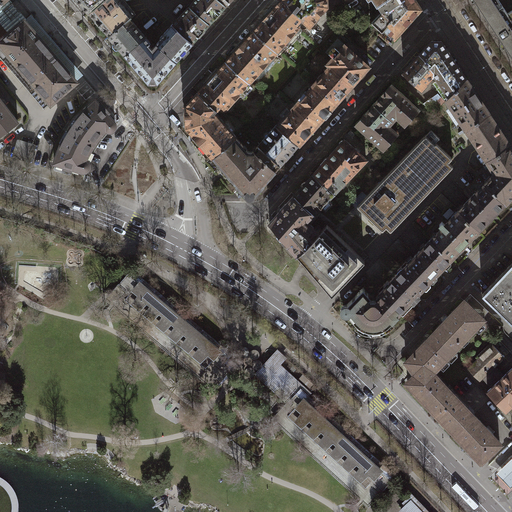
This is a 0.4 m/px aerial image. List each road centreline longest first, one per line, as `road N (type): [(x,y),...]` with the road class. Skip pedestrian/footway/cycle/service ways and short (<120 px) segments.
road 1 (primary): [(190,254),(313,335),(488,511)]
road 2 (residential): [(443,7),(261,206),(243,216)]
road 3 (primary): [(0,179),(100,211),(190,254)]
road 4 (residential): [(511,224),(387,355)]
road 5 (residential): [(254,0),(147,119)]
road 6 (residential): [(147,119),(42,0)]
road 7 (residential): [(190,254),(186,180),(147,119)]
road 8 (unclassified): [(443,7),(511,110)]
